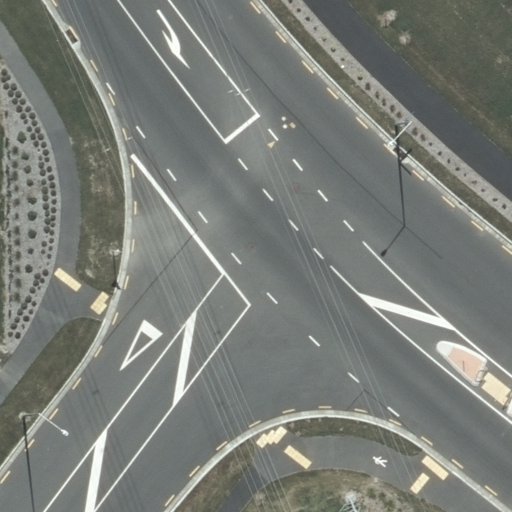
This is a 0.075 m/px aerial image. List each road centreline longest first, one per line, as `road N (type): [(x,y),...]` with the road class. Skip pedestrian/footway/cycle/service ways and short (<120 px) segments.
road 1 (unclassified): [(79,511),(301,213)]
road 2 (unclassified): [(511,392),(301,213)]
road 3 (unclassified): [(301,213),(140,0)]
